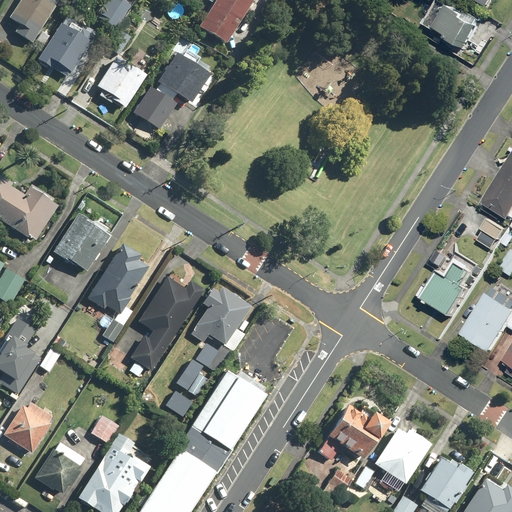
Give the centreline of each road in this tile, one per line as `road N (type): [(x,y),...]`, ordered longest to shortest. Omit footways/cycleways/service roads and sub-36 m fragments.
road 1 (residential): [(351,321),(0,93)]
road 2 (residential): [(511,74),(351,321)]
road 3 (residential): [(351,321),(229,511)]
road 4 (residential): [(511,424),(351,321)]
